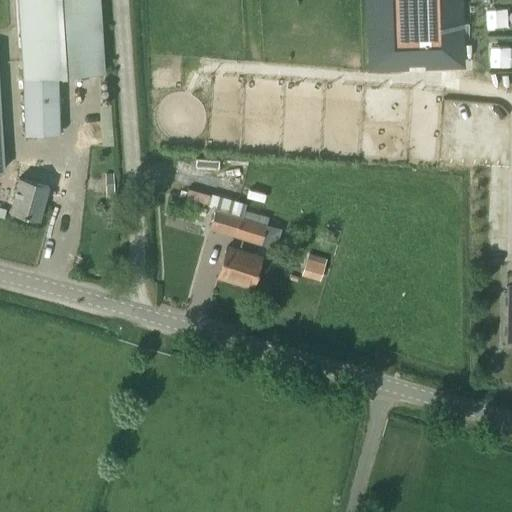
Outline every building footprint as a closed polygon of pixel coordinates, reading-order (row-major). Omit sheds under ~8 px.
[(17,0),(22,77),(56,75),(102,72),(98,0),(17,0)] [(461,0),(365,0),(369,72),(465,70),(461,0)] [(481,0),(481,20),(500,20),(500,0),(481,0)] [(482,58),(507,59),(507,33),(482,32),(482,58)] [(24,133),(58,132),(56,75),(22,77),(24,133)] [(99,122),(100,105),(84,105),(83,121),(99,122)] [(57,190),(61,176),(39,170),(34,183),(18,177),(8,211),(37,220),(46,188),(57,190)] [(511,199),(510,178),(500,179),(501,199),(511,199)] [(265,224),(240,216),(239,215),(215,207),(208,228),(259,245),(265,224)] [(216,277),(251,288),(260,257),(225,247),(216,277)] [(306,259),(301,275),(318,280),(323,264),(306,259)]
